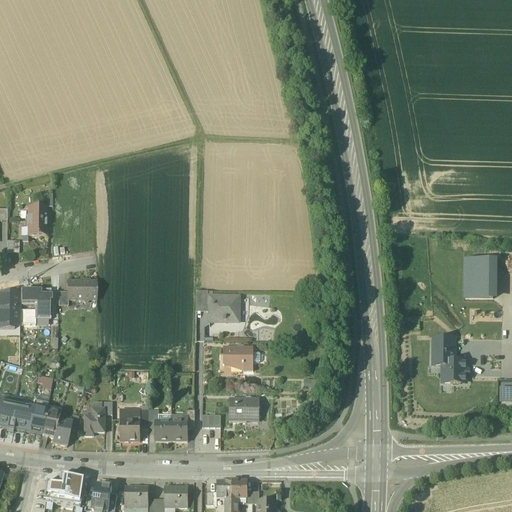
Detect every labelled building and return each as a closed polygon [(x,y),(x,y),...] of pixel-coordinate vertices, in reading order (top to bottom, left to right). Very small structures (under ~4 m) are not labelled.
[(52,197),(44,197),(44,209),(52,209),(52,197)] [(46,209),(28,209),(28,218),(26,218),(26,223),(46,223),(46,209)] [(46,223),(26,223),(26,230),(28,230),(28,239),(46,239),(46,223)] [(465,300),(495,300),(494,261),(465,262),(465,300)] [(96,284),(67,284),(67,294),(67,302),(68,302),(82,302),(85,305),(88,302),(96,302),(96,284)] [(20,296),(20,308),(34,308),(34,322),(50,322),(50,292),(20,291),(20,296)] [(207,293),(196,293),(196,310),(207,310),(207,293)] [(67,294),(58,294),(58,308),(68,308),(68,302),(67,302),(67,294)] [(20,296),(0,295),(0,329),(13,330),(13,327),(20,327),(20,308),(20,296)] [(239,301),(210,300),(209,323),(223,323),(223,327),(226,327),(226,326),(238,326),(239,301)] [(436,340),(436,354),(454,354),(454,341),(436,340)] [(254,351),(224,350),(223,368),(243,368),(243,374),(253,374),(254,351)] [(442,367),(442,385),(461,385),(461,381),(466,381),(466,364),(454,363),(454,354),(436,354),(433,354),(433,367),(442,367)] [(36,385),(42,386),(41,391),(50,392),(52,380),(37,378),(36,385)] [(511,405),(511,391),(501,392),(501,405),(511,405)] [(260,402),(230,402),(230,420),(246,421),(246,424),(259,424),(260,402)] [(13,431),(26,434),(31,410),(0,403),(0,428),(7,430),(7,433),(13,434),(13,431)] [(113,406),(104,406),(104,410),(104,412),(105,412),(105,418),(113,418),(113,406)] [(46,413),(31,410),(26,434),(41,437),(46,413)] [(104,412),(93,412),(93,419),(85,419),(84,439),(94,439),(94,435),(105,435),(105,418),(105,412),(104,412)] [(60,416),(46,413),(41,437),(53,439),(58,423),(60,416)] [(78,419),(71,417),(69,425),(71,425),(70,430),(76,432),(78,419)] [(69,425),(58,423),(53,439),(51,446),(67,449),(70,430),(71,425),(69,425)] [(141,425),(129,425),(129,423),(121,423),(121,444),(124,444),(124,445),(129,445),(129,444),(141,444),(141,425)] [(156,424),(155,424),(155,428),(155,444),(171,444),(172,424),(156,424)] [(188,424),(172,424),(171,444),(188,444),(188,428),(188,424)] [(58,486),(45,484),(43,503),(79,508),(83,480),(59,477),(58,486)] [(232,484),(217,484),(217,501),(225,501),(232,501),(232,484)] [(247,484),(232,484),(232,501),(238,501),(246,501),(246,495),(247,495),(247,484)] [(103,488),(97,488),(95,502),(93,502),(91,511),(108,511),(111,497),(112,490),(110,489),(109,487),(105,487),(103,488)] [(148,490),(125,489),(125,510),(147,510),(147,504),(148,490)] [(187,490),(165,490),(165,501),(165,510),(187,510),(187,490)] [(115,511),(117,498),(111,497),(108,511),(115,511)] [(165,501),(154,501),(154,504),(153,511),(164,511),(165,510),(165,501)]
